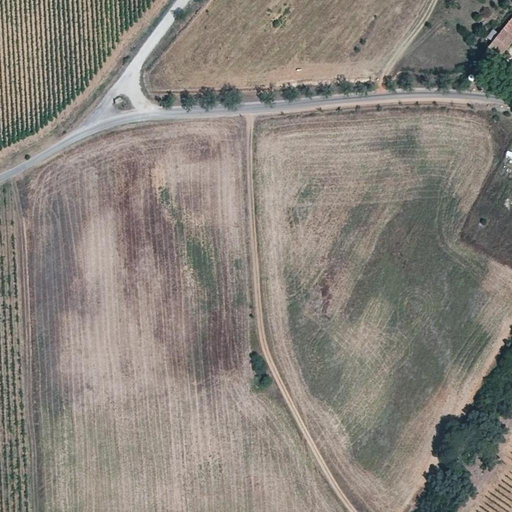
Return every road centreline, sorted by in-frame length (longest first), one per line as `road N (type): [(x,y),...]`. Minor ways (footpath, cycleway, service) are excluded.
road 1 (unclassified): [(511,100),(441,92),(154,115),(85,129),(0,176)]
road 2 (track): [(37,511),(8,173)]
road 3 (track): [(179,0),(85,129)]
road 4 (track): [(444,511),(511,400)]
